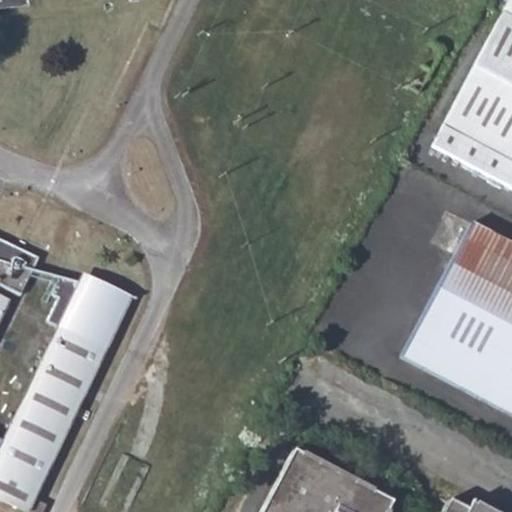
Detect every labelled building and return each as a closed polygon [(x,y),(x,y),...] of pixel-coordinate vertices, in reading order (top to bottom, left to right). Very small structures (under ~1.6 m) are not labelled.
[(511,0),(509,0),(430,150),(511,193),(511,0)] [(400,359),(511,417),(511,247),(469,224),(400,359)] [(0,284),(17,293),(36,256),(0,237),(0,284)] [(57,325),(0,442),(0,320),(8,304),(0,299),(0,500),(24,511),(27,511),(105,351),(133,293),(58,273),(47,292),(56,296),(44,318),(57,325)] [(390,502),(293,450),(260,511),(385,511),(387,509),(390,502)]
